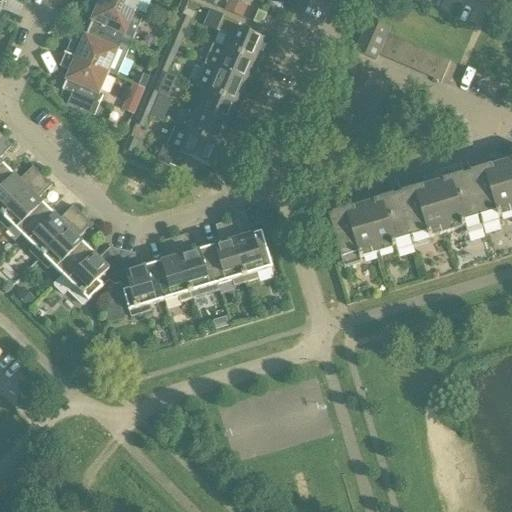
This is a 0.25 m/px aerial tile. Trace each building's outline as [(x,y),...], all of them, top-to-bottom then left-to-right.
[(134,15),(99,0),(89,0),(85,9),(96,14),(89,31),(121,44),(130,48),(143,18),(134,15)] [(99,0),(134,15),(140,0),(99,0)] [(233,15),(239,3),(230,0),(225,12),(233,15)] [(239,3),(233,15),(242,19),(247,7),(239,3)] [(253,24),(262,27),(267,16),(258,12),(253,24)] [(177,30),(185,33),(191,20),(182,17),(177,30)] [(264,41),(238,30),(240,24),(223,17),(217,33),(228,38),(223,49),(261,65),(264,57),(259,54),(264,41)] [(378,57),(387,35),(389,30),(368,21),(354,53),(375,62),(378,57)] [(177,30),(171,42),(180,46),(185,33),(177,30)] [(71,43),(65,56),(108,74),(117,78),(130,48),(121,44),(89,31),(82,48),(71,43)] [(450,62),(387,35),(378,57),(441,84),(450,62)] [(213,45),(204,66),(246,84),(251,72),(257,74),(261,65),(223,49),(213,45)] [(71,73),(63,91),(72,95),(67,106),(94,117),(103,97),(99,95),(108,74),(65,56),(60,68),(71,73)] [(173,62),(164,59),(158,72),(167,75),(173,62)] [(246,84),(204,66),(195,88),(204,92),(242,107),(246,98),(241,96),(246,84)] [(369,76),(348,67),(317,139),(338,148),(369,76)] [(136,71),(132,81),(145,87),(150,77),(136,71)] [(158,72),(150,92),(158,96),(167,75),(158,72)] [(133,87),(129,97),(139,101),(143,91),(133,87)] [(150,92),(141,113),(149,117),(158,96),(150,92)] [(204,92),(196,112),(228,126),(233,114),(239,116),(242,107),(204,92)] [(196,112),(187,133),(224,149),(228,140),(223,138),(228,126),(196,112)] [(149,117),(141,113),(135,126),(144,130),(149,117)] [(175,128),(166,149),(163,147),(158,161),(195,177),(200,165),(209,169),(215,156),(220,158),(224,149),(187,133),(175,128)] [(0,160),(12,148),(3,138),(0,141),(0,181),(9,172),(0,163),(0,160)] [(129,139),(124,151),(133,155),(138,143),(129,139)] [(511,163),(467,177),(480,219),(496,215),(498,219),(511,214),(511,163)] [(19,183),(9,172),(0,181),(0,221),(43,178),(33,168),(19,183)] [(467,177),(398,198),(411,240),(427,235),(428,240),(466,229),(464,224),(480,219),(467,177)] [(52,187),(43,178),(0,221),(0,224),(8,232),(13,229),(23,239),(50,213),(38,201),(52,187)] [(411,240),(398,198),(328,219),(341,261),(358,256),(359,261),(396,250),(395,245),(411,240)] [(59,222),(50,213),(23,239),(33,249),(29,253),(38,262),(83,217),(73,208),(59,222)] [(83,217),(38,262),(48,271),(52,267),(63,278),(89,251),(78,241),(92,226),(83,217)] [(241,220),(229,223),(247,284),(259,281),(258,275),(273,270),(262,234),(247,239),(241,220)] [(221,246),(207,251),(218,287),(232,282),(234,288),(247,284),(229,223),(215,227),(221,246)] [(187,236),(175,240),(193,300),(220,293),(218,287),(207,251),(193,255),(187,236)] [(193,300),(175,240),(162,243),(168,263),(153,267),(164,303),(179,299),(180,304),(193,300)] [(89,251),(63,278),(54,286),(64,297),(69,292),(84,307),(109,282),(114,287),(122,252),(110,249),(99,261),(89,251)] [(135,256),(122,252),(114,287),(121,285),(131,319),(152,313),(150,307),(164,303),(153,267),(139,271),(135,256)] [(24,289),(16,297),(29,309),(37,301),(24,289)] [(110,320),(124,320),(124,301),(110,301),(110,320)] [(10,481),(2,489),(9,495),(16,487),(10,481)]
